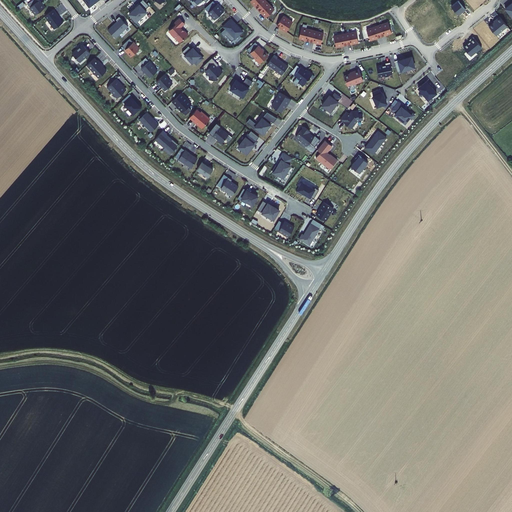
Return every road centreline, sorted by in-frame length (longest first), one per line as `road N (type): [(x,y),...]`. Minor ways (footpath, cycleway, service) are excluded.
road 1 (tertiary): [(511,50),(391,170),(323,272)]
road 2 (tertiary): [(247,235),(141,163),(44,60)]
road 3 (tertiary): [(170,511),(310,292)]
road 4 (residential): [(85,26),(176,124),(247,174)]
